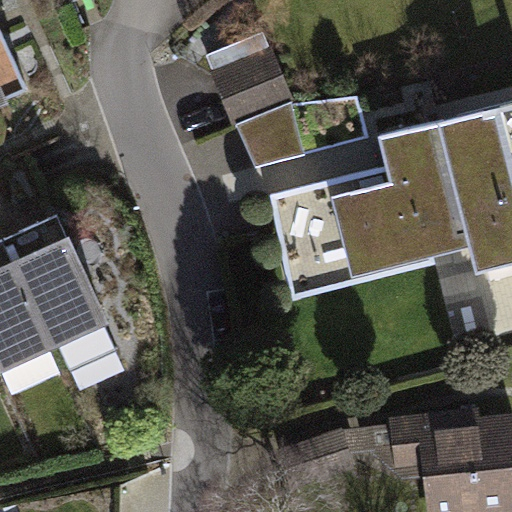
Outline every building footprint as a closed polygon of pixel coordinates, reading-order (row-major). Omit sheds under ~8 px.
[(0,93),(26,81),(0,26),(0,93)] [(237,120),(294,98),(272,43),(270,44),(264,28),(205,51),(233,122),(237,120)] [(294,98),(237,120),(255,164),(306,151),(294,98)] [(391,168),(271,199),(296,296),(466,253),(472,276),(511,266),(511,107),(383,140),(391,168)] [(60,226),(8,251),(50,340),(66,373),(118,349),(60,226)] [(0,233),(0,361),(1,364),(50,340),(8,251),(0,233)] [(479,402),(389,413),(390,421),(395,465),(422,462),(424,473),(428,511),(511,511),(511,408),(481,412),(479,402)] [(390,421),(343,427),(351,450),(370,449),(403,476),(424,473),(422,462),(395,465),(390,421)] [(351,450),(343,427),(289,445),(304,485),(357,466),(351,450)]
